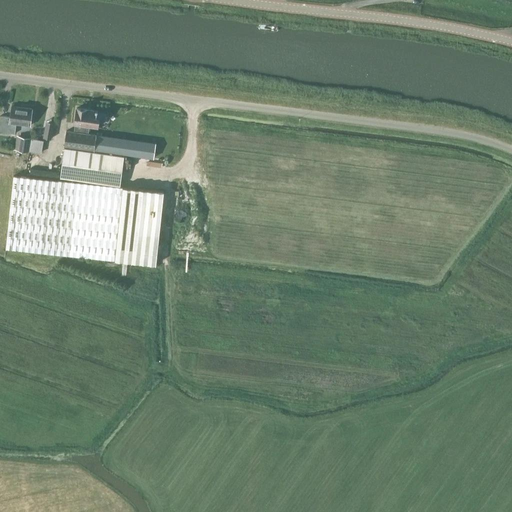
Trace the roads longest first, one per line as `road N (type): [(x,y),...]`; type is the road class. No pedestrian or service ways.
road 1 (unclassified): [(511,151),(445,132),(0,75)]
road 2 (tertiary): [(511,42),(430,24),(221,0)]
